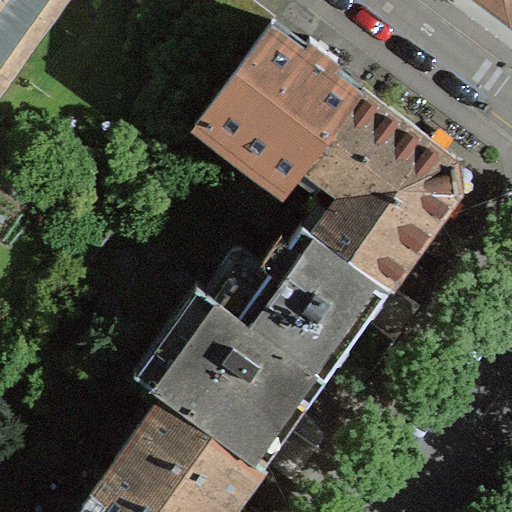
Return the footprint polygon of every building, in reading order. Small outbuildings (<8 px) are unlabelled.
[(0,0),(0,78),(47,14),(26,0),(0,0)] [(26,0),(47,14),(57,0),(26,0)] [(274,15),(253,0),(140,0),(235,69),(274,15)] [(511,0),(483,0),(484,0),(489,3),(495,4),(501,3),(509,9),(511,4),(511,0)] [(293,171),(303,157),(358,81),(332,63),(337,56),(324,46),(310,36),(307,39),(274,15),(235,69),(206,108),(293,171)] [(342,186),(312,226),(388,281),(410,251),(411,251),(431,224),(438,214),(437,214),(456,188),(459,184),(457,169),(455,154),(451,152),(450,152),(424,132),(425,132),(389,105),(388,106),(358,81),(303,157),(342,186)] [(381,291),(388,281),(312,226),(301,218),(269,263),(259,256),(241,243),(233,244),(220,262),(230,269),(214,292),(324,370),(330,363),(335,355),(340,354),(348,342),(348,338),(369,308),(374,307),(379,299),(382,295),(381,291)] [(205,285),(144,371),(174,392),(263,456),(275,439),(314,385),(324,370),(214,292),(205,285)] [(114,455),(124,462),(113,477),(161,511),(223,511),(234,496),(251,473),(263,456),(174,392),(151,424),(141,417),(114,455)] [(161,511),(113,477),(102,493),(92,486),(73,511),(161,511)]
